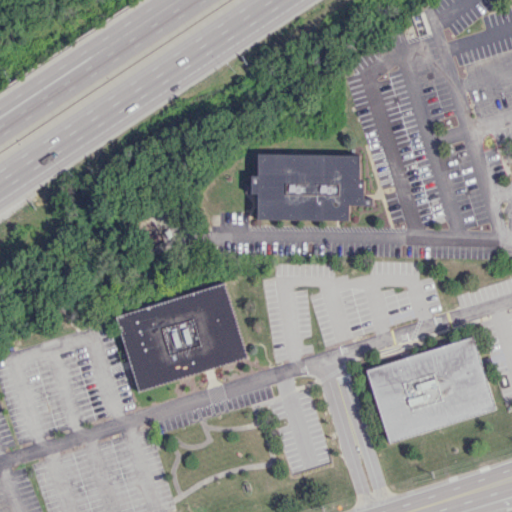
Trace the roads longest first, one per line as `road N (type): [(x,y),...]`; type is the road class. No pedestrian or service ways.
road 1 (motorway): [(0,179),(269,0)]
road 2 (motorway): [(188,0),(0,125)]
